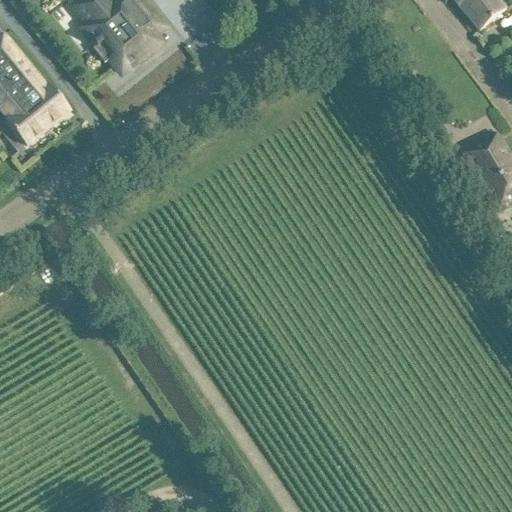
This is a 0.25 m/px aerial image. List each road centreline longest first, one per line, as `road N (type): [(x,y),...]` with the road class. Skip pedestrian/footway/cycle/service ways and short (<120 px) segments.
road 1 (track): [(283,511),(62,174)]
road 2 (residential): [(0,213),(335,0)]
